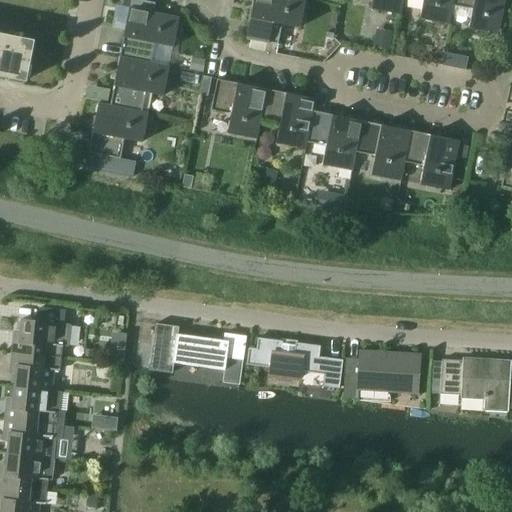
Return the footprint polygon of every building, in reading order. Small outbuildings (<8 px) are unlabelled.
[(255,0),(248,39),(251,39),(265,42),(278,45),(282,24),(302,28),(307,0),(255,0)] [(401,15),(404,0),(373,0),(372,9),(401,15)] [(424,0),(421,18),(450,24),(454,5),(453,5),(453,0),(424,0)] [(506,0),(453,0),(453,5),(454,5),(473,9),(470,28),(499,34),(506,0)] [(140,1),(139,8),(149,10),(151,3),(140,1)] [(130,7),(120,56),(153,63),(157,44),(175,47),(181,18),(130,7)] [(392,32),(376,29),(372,47),(388,50),(392,32)] [(35,40),(0,32),(0,75),(27,81),(35,40)] [(251,39),(249,47),(254,49),(277,54),(278,45),(265,42),(251,39)] [(437,52),(444,54),(446,42),(439,40),(437,52)] [(405,57),(407,46),(397,44),(395,54),(405,57)] [(171,67),(153,63),(120,56),(111,105),(143,111),(147,92),(165,96),(171,67)] [(205,62),(194,59),(191,71),(203,73),(205,62)] [(261,120),(267,89),(218,79),(212,110),(233,114),(229,133),(257,138),(261,120)] [(317,99),(267,89),(261,120),(281,124),(277,143),(306,148),(308,142),(314,111),(317,99)] [(143,111),(111,105),(99,102),(89,152),(121,158),(125,138),(143,142),(149,112),(143,111)] [(352,171),(356,152),(362,121),(314,111),(308,142),(326,146),(322,165),(352,171)] [(401,180),(404,162),(411,130),(362,121),(356,152),(375,156),(371,174),(401,180)] [(411,130),(404,162),(423,166),(420,184),(450,190),(461,140),(411,130)] [(511,138),(511,139),(502,187),(511,189),(511,138)] [(271,193),(276,173),(258,169),(253,189),(271,193)] [(191,189),(194,177),(185,175),(182,187),(191,189)] [(329,194),(326,210),(338,212),(341,196),(329,194)] [(464,207),(474,209),(477,196),(467,194),(464,207)] [(40,308),(39,321),(58,324),(63,324),(64,311),(40,308)] [(12,353),(61,358),(62,347),(68,348),(70,325),(63,324),(58,324),(39,321),(22,319),(19,341),(13,340),(12,353)] [(156,324),(150,370),(172,373),(173,363),(180,364),(224,370),(222,383),(239,385),(242,360),(246,337),(224,334),(223,341),(184,336),(177,335),(178,328),(156,324)] [(112,333),(108,363),(123,365),(126,334),(112,333)] [(256,349),(248,348),(246,365),(269,368),(269,374),(273,375),(277,380),(289,382),(295,378),(299,379),(300,372),(323,375),(321,386),(338,389),(342,361),(318,357),(320,346),(257,338),(256,349)] [(358,359),(345,359),(342,399),(357,400),(358,388),(390,390),(390,392),(417,394),(420,357),(394,356),(394,354),(359,351),(358,359)] [(59,371),(61,358),(12,353),(10,365),(16,366),(14,387),(51,391),(53,370),(59,371)] [(462,361),(441,360),(439,394),(459,396),(459,398),(483,400),(482,410),(507,412),(511,361),(462,358),(462,361)] [(61,392),(51,391),(14,387),(12,408),(6,407),(5,420),(63,426),(64,413),(58,413),(61,392)] [(116,432),(117,418),(92,415),(91,429),(116,432)] [(62,438),(63,426),(5,420),(3,432),(9,433),(7,454),(53,459),(56,438),(62,438)] [(0,486),(46,492),(48,481),(51,481),(53,459),(7,454),(5,474),(0,473),(0,486)] [(0,511),(38,511),(39,504),(45,505),(46,492),(0,486),(0,499),(2,500),(0,511)] [(86,510),(95,511),(96,498),(87,497),(86,510)]
